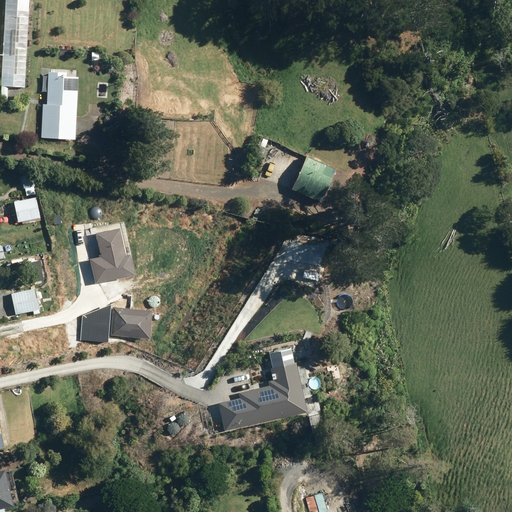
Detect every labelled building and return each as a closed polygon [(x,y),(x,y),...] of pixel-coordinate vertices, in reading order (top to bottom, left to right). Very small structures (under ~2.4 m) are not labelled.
[(5,0),(0,93),(0,98),(24,99),(25,83),(31,84),(31,69),(25,69),(28,0),(5,0)] [(75,138),(77,75),(66,74),(66,71),(47,70),(46,103),(42,103),(41,136),(75,138)] [(130,124),(120,124),(120,137),(130,137),(130,124)] [(158,161),(160,133),(143,131),(140,160),(158,161)] [(290,188),(319,202),(334,169),(305,155),(290,188)] [(20,175),(23,187),(34,184),(31,172),(20,175)] [(13,200),(17,221),(39,216),(34,195),(13,200)] [(0,305),(0,316),(26,311),(24,301),(0,305)] [(13,342),(14,361),(34,360),(33,341),(13,342)] [(18,392),(19,406),(27,406),(26,391),(18,392)] [(0,506),(17,502),(14,489),(9,490),(3,467),(0,468),(0,506)]
